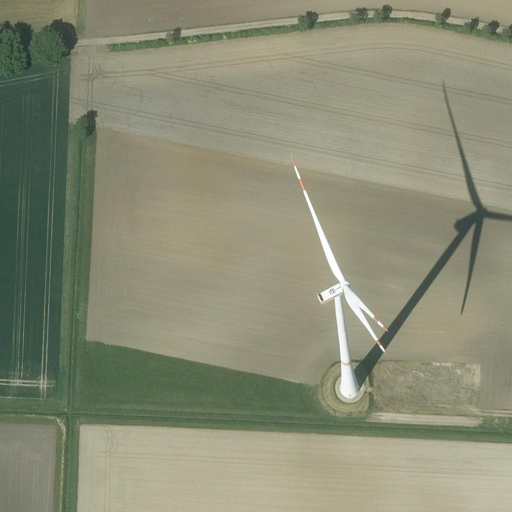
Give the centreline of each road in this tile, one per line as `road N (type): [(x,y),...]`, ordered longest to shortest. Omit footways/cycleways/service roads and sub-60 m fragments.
road 1 (track): [(0,56),(372,15),(511,34)]
road 2 (track): [(511,416),(383,411)]
